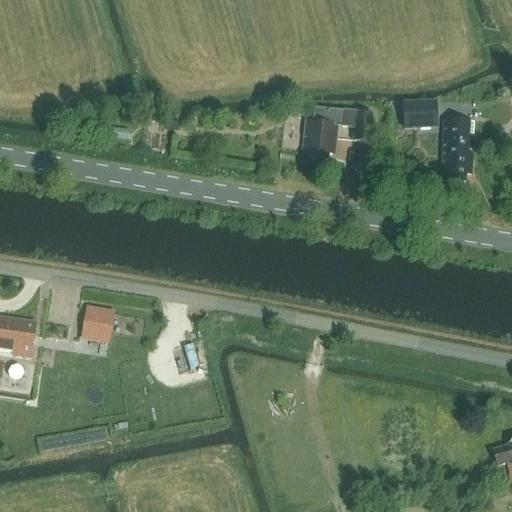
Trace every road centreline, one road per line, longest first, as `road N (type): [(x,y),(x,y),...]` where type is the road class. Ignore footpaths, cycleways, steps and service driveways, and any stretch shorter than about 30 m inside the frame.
road 1 (unclassified): [(511,362),(0,274)]
road 2 (tertiary): [(511,241),(0,155)]
